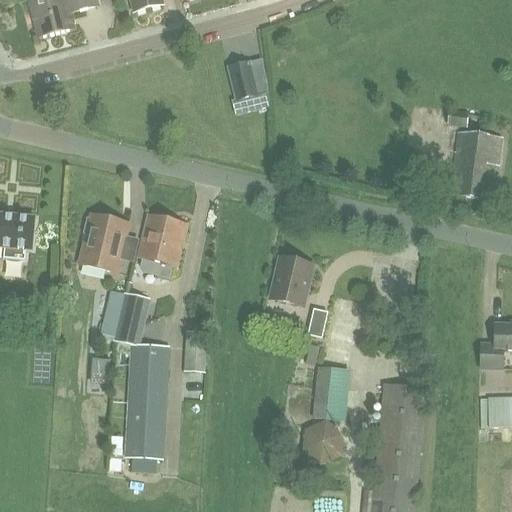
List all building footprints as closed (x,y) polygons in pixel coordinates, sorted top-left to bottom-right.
[(27,0),(38,38),(74,29),(70,14),(99,7),(96,0),(27,0)] [(163,6),(161,0),(130,0),(134,14),(163,6)] [(250,65),(230,70),(238,102),(232,103),(236,118),(269,109),(268,95),(258,97),(250,65)] [(467,129),(469,114),(449,111),(447,127),(467,129)] [(499,166),(502,140),(458,135),(451,197),(489,202),(494,166),(499,166)] [(32,252),(35,219),(0,215),(0,248),(4,249),(3,261),(26,263),(27,251),(32,252)] [(186,226),(176,224),(176,220),(164,217),(162,221),(149,218),(139,259),(176,267),(186,226)] [(84,235),(88,236),(80,266),(117,275),(129,226),(92,218),(91,221),(88,221),(84,235)] [(302,308),(312,267),(281,260),(271,301),(302,308)] [(104,340),(115,342),(125,298),(114,295),(111,295),(102,339),(104,340)] [(125,298),(115,342),(132,346),(132,347),(126,459),(133,460),(163,461),(170,349),(139,347),(144,326),(145,326),(150,302),(125,296),(125,298)] [(321,340),(327,314),(314,311),(308,336),(321,340)] [(374,348),(386,351),(388,351),(394,326),(378,322),(373,348),(374,348)] [(511,353),(511,326),(495,326),(494,346),(481,346),(481,370),(502,371),(503,353),(511,353)] [(205,375),(208,335),(187,334),(184,373),(205,375)] [(316,368),(319,350),(310,348),(306,366),(316,368)] [(348,411),(351,385),(352,373),(318,369),(311,420),(326,421),(305,430),(302,453),(321,467),(342,458),(345,435),(328,422),(343,423),(344,411),(348,411)] [(415,511),(427,391),(385,387),(384,389),(375,388),(373,407),(383,408),(380,430),(372,429),(371,445),(379,446),(375,484),(366,483),(362,511),(415,511)] [(489,430),(511,429),(511,398),(489,400),(489,416),(489,430)] [(157,461),(133,460),(132,474),(157,475),(157,461)]
